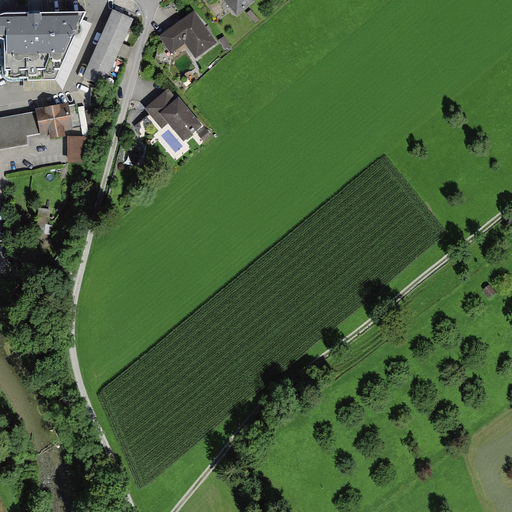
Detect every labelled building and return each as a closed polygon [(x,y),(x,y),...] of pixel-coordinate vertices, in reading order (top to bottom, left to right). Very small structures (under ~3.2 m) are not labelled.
[(226,0),(239,17),(257,4),(253,0),(226,0)] [(135,19),(116,11),(88,78),(107,86),(135,19)] [(87,12),(5,14),(0,15),(0,39),(1,40),(1,73),(7,77),(25,77),(25,72),(65,71),(87,12)] [(198,13),(164,33),(175,53),(187,46),(194,58),(216,45),(198,13)] [(153,115),(137,127),(143,133),(156,123),(162,131),(173,122),(188,142),(206,127),(174,88),(148,109),(153,115)] [(40,114),(0,119),(0,150),(30,146),(29,135),(42,133),(43,136),(55,134),(56,139),(70,137),(69,132),(80,130),(76,104),(40,109),(40,114)] [(88,139),(69,139),(69,163),(88,163),(88,139)]
